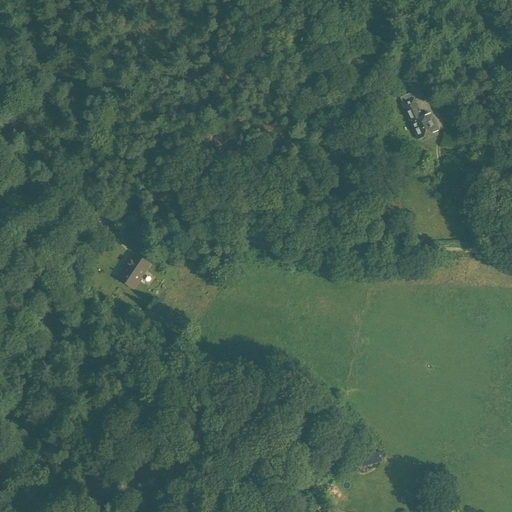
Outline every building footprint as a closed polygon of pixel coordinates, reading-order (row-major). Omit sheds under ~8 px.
[(408,82),(411,89),(420,86),(417,78),(408,82)] [(421,119),(413,100),(403,104),(419,139),(437,131),(430,115),(421,119)] [(398,166),(396,161),(387,165),(389,170),(398,166)] [(84,217),(94,209),(82,194),(72,201),(84,217)] [(125,230),(121,226),(116,231),(120,235),(125,230)] [(150,265),(135,254),(118,279),(134,289),(150,265)]
